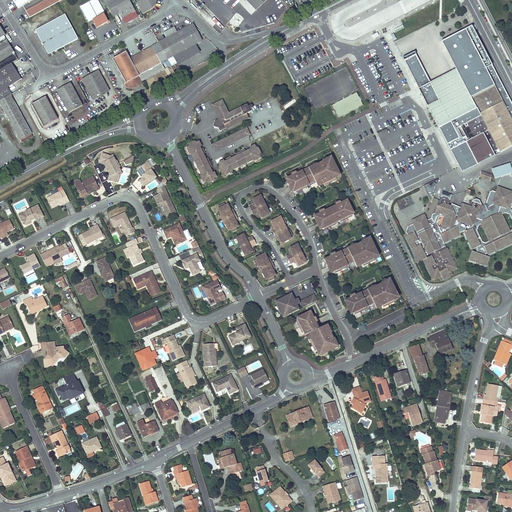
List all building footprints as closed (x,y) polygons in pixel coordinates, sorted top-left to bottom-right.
[(12,0),(18,9),(31,0),(12,0)] [(46,0),(15,17),(19,23),(58,2),(62,0),(46,0)] [(94,0),(81,7),(89,23),(92,21),(96,28),(108,22),(104,15),(105,14),(97,0),(94,0)] [(103,0),(113,17),(119,14),(122,18),(135,11),(128,0),(103,0)] [(134,0),(142,14),(152,9),(155,6),(156,0),(134,0)] [(246,0),(256,10),(267,0),(246,0)] [(125,24),(138,17),(135,11),(122,18),(125,24)] [(78,39),(65,15),(35,31),(48,55),(78,39)] [(192,24),(186,28),(195,45),(202,41),(193,25),(192,24)] [(472,26),(441,41),(456,70),(476,108),(443,125),(438,127),(462,173),(511,146),(511,104),(505,91),(498,76),(497,74),(495,71),(493,67),(490,61),(472,26)] [(161,41),(158,43),(167,60),(173,57),(195,45),(186,28),(161,41)] [(6,41),(0,44),(0,61),(14,53),(6,41)] [(151,47),(130,59),(142,81),(164,70),(161,63),(167,60),(158,43),(151,46),(151,47)] [(195,45),(173,57),(177,66),(200,53),(195,45)] [(130,59),(126,52),(125,50),(120,52),(121,54),(113,59),(126,83),(124,84),(127,89),(133,89),(139,86),(142,81),(130,59)] [(404,61),(416,55),(415,52),(403,58),(404,61)] [(416,55),(404,61),(427,106),(439,100),(430,83),(416,55)] [(10,63),(0,69),(0,100),(10,95),(11,94),(7,88),(20,79),(10,63)] [(456,70),(430,83),(439,100),(427,106),(433,117),(438,127),(443,125),(476,108),(456,70)] [(98,71),(81,80),(92,100),(109,91),(98,71)] [(70,84),(56,91),(68,113),(82,106),(70,84)] [(357,93),(332,104),(338,117),(363,106),(357,93)] [(10,95),(0,100),(0,103),(20,140),(31,134),(10,95)] [(45,97),(31,105),(44,127),(57,119),(45,97)] [(222,101),(214,105),(222,119),(224,120),(223,121),(218,120),(215,121),(218,126),(220,127),(222,130),(226,128),(227,130),(249,118),(245,112),(249,110),(248,107),(247,105),(229,114),(222,101)] [(214,105),(212,106),(219,118),(222,119),(214,105)] [(246,128),(213,144),(216,149),(217,151),(250,134),(246,128)] [(31,134),(20,140),(22,143),(33,137),(31,134)] [(202,147),(199,142),(196,144),(195,142),(190,144),(191,146),(187,148),(190,155),(191,155),(202,176),(201,176),(205,183),(208,182),(209,184),(215,181),(214,179),(217,177),(215,173),(213,173),(211,168),(212,168),(207,158),(206,159),(204,154),(205,153),(203,149),(201,149),(200,147),(202,147)] [(221,166),(219,167),(222,173),(224,172),(225,175),(233,172),(232,170),(253,160),(254,161),(261,158),(259,154),(261,153),(258,148),(256,149),(254,145),(250,147),(251,149),(246,152),(245,150),(236,154),(237,156),(232,159),(231,157),(226,159),(227,161),(225,162),(224,160),(219,163),(221,166)] [(104,154),(101,161),(104,162),(105,164),(111,174),(112,176),(111,180),(110,180),(118,182),(120,175),(120,174),(119,173),(121,171),(119,168),(116,161),(114,157),(112,158),(111,157),(110,156),(104,154)] [(286,179),(293,193),(296,191),(307,186),(315,181),(318,187),(324,184),(335,178),(340,176),(331,157),(324,160),(323,163),(327,170),(322,172),(318,166),(315,165),(297,174),(298,178),(294,180),(292,176),(286,179)] [(324,160),(315,165),(318,166),(322,172),(327,170),(323,163),(324,160)] [(511,171),(510,163),(492,169),(495,178),(511,172),(511,171)] [(145,164),(138,169),(143,176),(144,175),(145,177),(143,178),(139,181),(144,187),(157,177),(151,169),(150,167),(149,168),(145,164)] [(136,170),(143,178),(145,177),(144,175),(143,176),(138,169),(136,170)] [(481,171),(479,177),(490,181),(492,175),(481,171)] [(82,183),(76,186),(81,197),(89,193),(95,189),(96,191),(100,189),(93,177),(82,183)] [(54,195),(64,190),(62,186),(52,191),(54,195)] [(160,194),(154,197),(158,205),(160,204),(162,203),(163,205),(168,217),(176,213),(164,186),(157,190),(160,194)] [(511,191),(498,187),(495,192),(492,201),(494,204),(507,209),(509,207),(511,198),(511,191)] [(54,195),(47,198),(52,208),(60,205),(65,202),(66,203),(70,202),(64,190),(54,195)] [(504,213),(507,209),(494,204),(492,201),(495,192),(492,191),(489,192),(486,202),(487,204),(488,207),(484,209),(482,206),(482,204),(471,201),(469,202),(468,205),(480,224),(489,241),(496,251),(496,252),(511,244),(511,238),(510,231),(502,214),(504,213)] [(260,213),(259,215),(261,218),(270,214),(261,195),(252,200),(253,203),(255,203),(256,204),(250,207),(254,215),(260,212),(260,213)] [(480,224),(468,205),(462,204),(458,215),(456,215),(451,205),(448,205),(450,200),(448,197),(443,196),(440,198),(435,213),(433,214),(431,218),(433,222),(429,224),(430,227),(418,233),(413,224),(408,227),(406,232),(407,235),(405,236),(415,256),(414,257),(417,263),(423,260),(433,280),(439,277),(441,280),(453,274),(452,271),(457,268),(447,247),(446,248),(445,248),(444,247),(445,246),(444,243),(460,235),(459,233),(465,230),(465,232),(464,232),(472,249),(476,248),(477,249),(476,252),(471,251),(468,260),(486,266),(490,257),(485,256),(486,254),(487,254),(488,255),(496,251),(489,241),(485,243),(482,242),(476,231),(478,226),(480,224)] [(320,230),(323,228),(334,223),(340,220),(351,215),(354,213),(347,200),(341,203),(343,207),(338,209),(336,205),(324,211),(326,215),(322,217),(320,214),(314,217),(320,230)] [(230,208),(228,204),(225,206),(223,206),(220,208),(218,209),(221,216),(220,216),(225,225),(225,224),(229,231),(231,230),(236,227),(239,226),(237,222),(236,222),(236,221),(237,220),(236,219),(237,218),(233,210),(232,211),(231,209),(230,210),(230,208)] [(24,224),(27,225),(32,223),(31,221),(35,219),(36,221),(44,217),(38,206),(19,215),(24,224)] [(114,226),(117,225),(120,223),(124,231),(126,236),(135,232),(133,227),(132,228),(125,212),(111,219),(114,226)] [(412,220),(413,224),(418,233),(430,227),(429,224),(427,220),(424,214),(412,220)] [(280,239),(279,240),(281,244),(292,238),(291,236),(288,232),(289,231),(285,223),(284,223),(282,219),(281,217),(270,222),(272,226),(273,226),(274,227),(273,227),(274,229),(272,229),(276,238),(278,237),(278,238),(279,238),(280,239)] [(6,233),(7,232),(14,229),(10,220),(0,224),(0,238),(2,238),(7,235),(6,233)] [(164,231),(167,239),(172,237),(173,236),(177,244),(187,240),(183,232),(179,223),(164,231)] [(91,231),(82,235),(87,245),(104,236),(99,227),(91,231)] [(246,238),(247,237),(245,233),(236,238),(245,256),(254,252),(252,248),(251,248),(250,247),(256,244),(252,237),(246,239),(246,238)] [(325,260),(331,273),(334,272),(345,266),(354,262),(357,267),(363,264),(374,259),(379,256),(370,238),(363,241),(362,244),(365,250),(360,253),(357,246),(354,245),(335,255),(337,258),(333,261),(331,257),(325,260)] [(129,248),(126,249),(130,258),(134,266),(144,261),(141,254),(139,250),(136,244),(138,244),(136,239),(127,243),(129,248)] [(363,241),(354,245),(357,246),(360,253),(365,250),(362,244),(363,241)] [(297,262),(296,263),(298,267),(307,262),(297,244),(288,248),(290,252),(292,252),(292,253),(287,256),(290,264),(296,261),(297,262)] [(54,251),(53,250),(49,252),(54,262),(61,258),(71,253),(66,245),(61,248),(54,251)] [(180,256),(181,259),(190,254),(188,251),(180,256)] [(267,258),(268,257),(266,253),(255,258),(256,261),(258,265),(257,265),(257,266),(262,274),(263,274),(266,280),(268,279),(273,277),(276,275),(274,271),(273,271),(273,270),(274,269),(273,268),(275,267),(270,259),(269,260),(268,259),(267,259),(267,258)] [(29,262),(21,267),(25,275),(41,266),(39,262),(34,254),(27,258),(29,262)] [(197,254),(182,261),(185,267),(189,265),(190,266),(189,267),(192,274),(200,270),(196,262),(199,261),(197,254)] [(114,279),(105,259),(97,263),(98,267),(97,267),(101,275),(102,275),(105,283),(114,279)] [(0,283),(10,278),(6,269),(0,271),(0,283)] [(156,280),(152,271),(133,280),(138,289),(146,285),(150,293),(160,289),(157,283),(156,284),(154,280),(156,280)] [(345,301),(351,314),(354,313),(365,307),(374,303),(377,309),(383,306),(394,300),(399,297),(390,279),(383,282),(382,285),(385,292),(380,294),(377,288),(374,287),(355,296),(357,300),(353,302),(351,298),(345,301)] [(214,291),(216,290),(220,288),(216,280),(202,286),(204,291),(201,292),(205,299),(207,298),(210,304),(225,298),(222,292),(218,294),(215,295),(214,291)] [(64,281),(59,284),(62,290),(67,287),(64,281)] [(75,288),(78,294),(84,291),(85,293),(88,301),(97,297),(89,281),(82,284),(82,285),(81,286),(80,285),(75,288)] [(383,282),(374,287),(377,288),(380,294),(385,292),(382,285),(383,282)] [(294,297),(292,292),(275,301),(277,305),(278,304),(282,312),(281,312),(283,316),(299,308),(297,304),(294,305),(293,304),(294,304),(292,300),(291,300),(291,299),(294,297)] [(18,295),(9,300),(12,305),(12,307),(22,302),(18,295)] [(317,301),(314,295),(300,301),(300,302),(303,308),(317,301)] [(27,304),(31,312),(39,308),(40,309),(47,306),(43,297),(33,301),(32,297),(24,301),(26,305),(27,304)] [(9,300),(4,302),(6,308),(12,305),(9,300)] [(156,308),(139,315),(144,326),(146,326),(150,324),(157,320),(155,316),(159,314),(156,308)] [(338,346),(335,340),(332,339),(325,342),(323,337),(329,334),(330,331),(327,324),(318,328),(316,322),(312,324),(310,320),(314,318),(310,312),(297,318),(299,321),(304,332),(305,335),(308,333),(311,339),(317,350),(320,356),(338,346)] [(62,318),(70,334),(75,332),(76,333),(84,329),(79,319),(71,323),(69,320),(71,319),(69,315),(62,318)] [(139,315),(132,318),(137,329),(144,326),(139,315)] [(4,332),(3,330),(13,325),(9,317),(0,320),(0,334),(5,333),(4,332)] [(237,332),(228,336),(232,344),(250,336),(244,324),(236,328),(237,332)] [(323,337),(325,342),(332,339),(335,340),(330,331),(329,334),(323,337)] [(429,337),(431,341),(434,340),(435,343),(439,354),(451,349),(448,340),(445,341),(443,336),(446,335),(444,331),(429,337)] [(180,348),(178,345),(173,335),(161,340),(163,345),(167,343),(171,351),(169,352),(173,360),(185,355),(181,347),(180,348)] [(493,360),(495,360),(503,364),(508,353),(509,349),(511,350),(511,348),(511,345),(501,341),(493,360)] [(44,359),(45,363),(48,362),(50,364),(54,364),(58,358),(65,357),(68,353),(64,350),(63,347),(55,348),(54,342),(46,343),(48,354),(44,359)] [(214,361),(214,349),(213,343),(204,344),(205,366),(217,366),(216,361),(214,361)] [(418,345),(409,347),(413,359),(414,359),(419,375),(427,372),(422,356),(418,345)] [(180,372),(190,367),(187,361),(177,366),(180,372)] [(194,376),(191,372),(193,371),(191,367),(190,367),(180,372),(187,387),(196,382),(194,376)] [(248,375),(245,367),(238,370),(241,377),(248,375)] [(257,387),(256,386),(263,383),(266,382),(265,379),(268,378),(263,369),(251,375),(253,381),(250,382),(254,389),(257,387)] [(397,387),(406,384),(409,383),(405,370),(393,374),(397,387)] [(64,401),(69,398),(70,399),(84,393),(78,380),(77,381),(74,374),(64,378),(66,384),(63,385),(58,388),(55,389),(56,390),(59,396),(61,395),(64,401)] [(217,392),(225,388),(224,386),(226,386),(227,387),(230,393),(238,389),(231,374),(213,383),(217,392)] [(151,375),(145,378),(147,381),(146,382),(151,391),(157,388),(153,379),(152,379),(151,375)] [(373,377),(380,398),(383,397),(385,398),(385,400),(391,398),(389,392),(387,393),(386,390),(388,389),(385,379),(383,380),(381,375),(373,377)] [(484,394),(483,399),(494,401),(496,401),(497,397),(495,397),(497,387),(498,386),(488,384),(486,395),(484,394)] [(354,398),(353,397),(350,402),(353,404),(351,407),(358,411),(362,403),(366,402),(370,401),(367,391),(361,393),(359,386),(351,389),(353,395),(355,395),(356,396),(354,398)] [(36,398),(38,402),(43,413),(53,408),(44,389),(35,394),(33,395),(35,399),(36,398)] [(401,389),(396,390),(400,403),(405,402),(401,389)] [(446,419),(447,414),(446,413),(448,402),(449,402),(450,397),(449,397),(450,392),(439,390),(434,421),(444,423),(445,419),(446,419)] [(190,410),(198,406),(197,405),(199,404),(200,406),(202,410),(210,406),(204,394),(187,401),(190,410)] [(0,415),(2,415),(5,422),(13,419),(8,408),(9,408),(5,398),(2,399),(0,395),(0,415)] [(176,409),(174,405),(173,401),(172,402),(171,399),(162,403),(161,401),(155,403),(163,419),(178,413),(176,409)] [(494,401),(483,399),(481,409),(483,409),(481,414),(480,421),(490,423),(492,415),(496,416),(497,410),(500,411),(500,406),(493,404),(494,401)] [(148,402),(141,406),(144,411),(151,407),(148,402)] [(362,403),(358,411),(360,412),(366,402),(362,403)] [(105,404),(99,407),(101,410),(104,417),(109,414),(105,404)] [(329,406),(328,404),(323,405),(328,421),(339,418),(334,404),(329,406)] [(141,412),(138,407),(132,410),(134,415),(141,412)] [(308,419),(307,415),(310,414),(308,407),(286,416),(290,426),(308,420),(308,419)] [(409,407),(401,409),(403,415),(408,413),(412,426),(422,422),(418,409),(411,412),(409,407)] [(96,413),(87,417),(90,424),(99,419),(96,413)] [(0,415),(0,420),(3,427),(15,422),(13,419),(5,422),(2,415),(0,415)] [(156,431),(154,427),(157,426),(155,421),(145,425),(143,420),(138,423),(144,437),(156,431)] [(82,425),(75,428),(78,434),(84,431),(82,425)] [(116,430),(117,431),(119,437),(120,440),(132,435),(127,425),(116,430)] [(62,431),(50,436),(53,442),(55,441),(59,450),(56,451),(59,457),(68,453),(68,455),(72,454),(62,431)] [(334,435),(336,442),(338,441),(336,437),(343,435),(342,432),(334,435)] [(338,441),(336,442),(339,452),(347,449),(343,435),(336,437),(338,441)] [(84,442),(82,443),(86,452),(92,450),(93,451),(101,448),(96,437),(90,440),(84,442)] [(33,467),(29,458),(32,457),(27,446),(16,451),(20,462),(19,463),(23,472),(33,467)] [(432,447),(422,450),(421,450),(423,456),(424,456),(433,452),(432,447)] [(220,458),(222,464),(223,463),(225,468),(229,466),(232,466),(232,468),(230,469),(229,469),(231,473),(232,473),(243,470),(241,463),(238,464),(236,464),(233,454),(232,454),(230,449),(221,452),(222,457),(220,458)] [(493,452),(487,451),(475,450),(474,460),(492,463),(492,464),(496,465),(497,458),(492,457),(493,452)] [(292,451),(283,453),(285,461),(294,458),(292,451)] [(433,452),(424,456),(427,465),(425,465),(428,477),(435,475),(434,472),(441,470),(441,469),(439,463),(438,461),(437,462),(434,452),(433,452)] [(352,465),(349,456),(342,458),(345,467),(352,465)] [(384,456),(372,456),(373,469),(376,469),(376,476),(376,483),(388,482),(387,464),(384,464),(384,456)] [(3,457),(0,458),(0,471),(1,473),(2,472),(4,476),(2,477),(3,477),(5,482),(15,478),(8,463),(6,464),(3,457)] [(315,459),(308,465),(316,475),(316,474),(319,477),(325,472),(315,459)] [(511,464),(510,461),(501,467),(510,480),(511,478),(511,464)] [(176,470),(173,471),(175,475),(176,475),(179,484),(181,483),(182,487),(192,484),(188,471),(182,472),(181,469),(182,468),(181,464),(175,466),(176,470)] [(263,466),(256,468),(260,484),(269,481),(265,470),(263,466)] [(359,491),(351,466),(343,468),(347,481),(348,480),(352,492),(351,492),(354,501),(363,498),(360,491),(359,491)] [(482,468),(471,466),(470,471),(472,472),(470,488),(480,489),(482,468)] [(416,476),(419,488),(425,486),(421,474),(416,476)] [(140,484),(145,501),(147,500),(148,504),(158,501),(155,492),(154,493),(152,493),(151,489),(149,481),(140,484)] [(322,486),(324,491),(325,490),(328,499),(327,500),(328,504),(340,500),(335,482),(322,486)] [(282,491),(283,490),(280,487),(270,495),(282,509),(292,501),(289,498),(288,499),(282,491)] [(496,504),(503,505),(509,505),(509,507),(511,507),(511,492),(511,493),(510,495),(498,493),(496,504)] [(183,498),(184,502),(186,502),(189,510),(187,510),(185,510),(185,511),(198,511),(197,507),(199,506),(196,498),(193,499),(191,495),(183,498)] [(118,504),(117,501),(113,503),(115,510),(113,510),(113,511),(131,511),(132,511),(128,498),(124,500),(124,502),(118,504)] [(471,509),(477,510),(480,511),(479,511),(484,511),(486,501),(468,499),(467,510),(471,511),(471,509)] [(429,511),(426,504),(425,504),(424,500),(421,501),(423,505),(413,508),(414,511),(429,511)]
